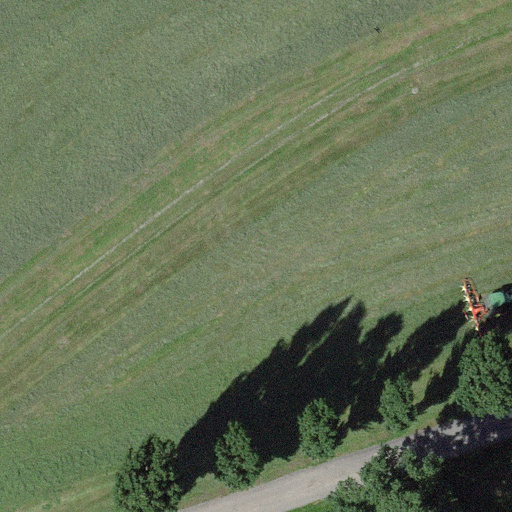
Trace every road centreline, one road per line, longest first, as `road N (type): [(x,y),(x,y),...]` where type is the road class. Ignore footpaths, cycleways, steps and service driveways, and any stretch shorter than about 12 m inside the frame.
road 1 (track): [(0,362),(321,122),(511,24)]
road 2 (residential): [(511,422),(250,511)]
